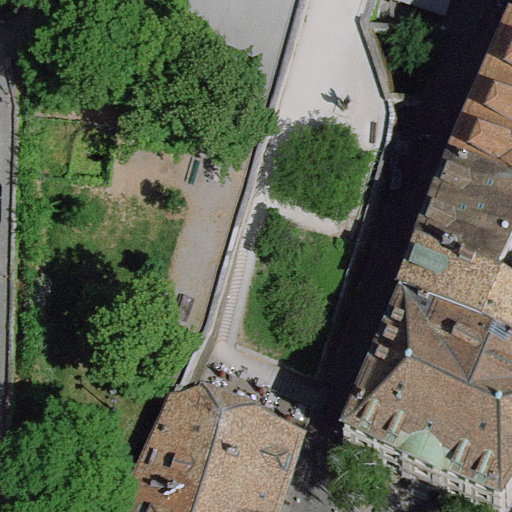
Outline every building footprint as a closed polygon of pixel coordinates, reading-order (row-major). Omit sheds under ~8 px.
[(511,69),(490,118),(511,131),(511,69)] [(511,131),(490,118),(477,146),(457,190),(511,224),(511,131)] [(511,224),(457,190),(432,253),(424,273),(511,314),(511,224)] [(138,245),(184,257),(194,220),(148,207),(138,245)] [(405,320),(511,372),(511,314),(424,273),(412,301),(405,320)] [(511,372),(405,320),(382,374),(347,450),(493,511),(504,511),(511,501),(511,372)] [(299,454),(180,407),(132,511),(281,511),(293,477),(299,454)]
